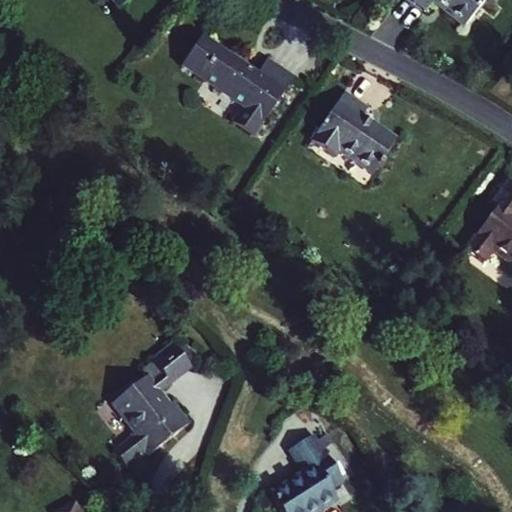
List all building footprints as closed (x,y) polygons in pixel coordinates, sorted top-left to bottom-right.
[(410,0),(425,11),(432,2),(464,27),(483,0),(410,0)] [(293,77),(266,59),(257,74),(201,36),(181,66),(241,107),(231,123),(252,137),(293,77)] [(345,91),(310,140),(334,157),(337,151),(371,175),(376,168),(378,170),(383,163),(380,161),(396,139),(363,116),(368,107),(345,91)] [(495,208),(464,247),(482,261),(491,250),(511,266),(511,183),(509,181),(490,204),(495,208)] [(157,391),(189,366),(172,344),(150,361),(152,362),(141,371),(145,377),(111,404),(133,431),(130,434),(131,437),(112,452),(125,467),(144,452),(146,455),(187,423),(171,402),(168,405),(157,391)] [(266,494),(277,511),(318,511),(336,501),(330,491),(342,484),(321,451),(309,432),(284,447),(300,474),(266,494)] [(321,451),(342,484),(354,476),(334,443),(321,451)]
